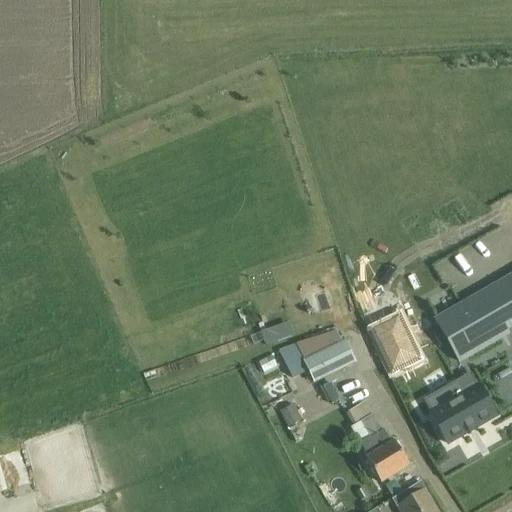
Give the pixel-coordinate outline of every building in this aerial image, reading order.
[(511,274),(476,296),(434,320),(459,362),(507,335),(505,331),(511,327),(511,274)] [(371,335),(393,380),(422,366),(400,321),(371,335)] [(314,385),(356,364),(345,341),(303,361),(314,385)] [(511,363),(502,365),(508,401),(511,400),(511,363)] [(457,382),(425,401),(431,413),(430,414),(448,445),(495,418),(479,389),(477,386),(476,387),(473,381),(461,388),(457,382)] [(360,445),(367,458),(366,459),(381,483),(409,466),(400,452),(403,451),(397,440),(394,442),(391,443),(384,431),(382,432),(365,403),(345,415),(353,427),(350,428),(360,445)] [(399,511),(437,511),(422,486),(405,496),(407,500),(396,507),(399,511)] [(361,501),(368,496),(363,488),(356,493),(361,501)]
